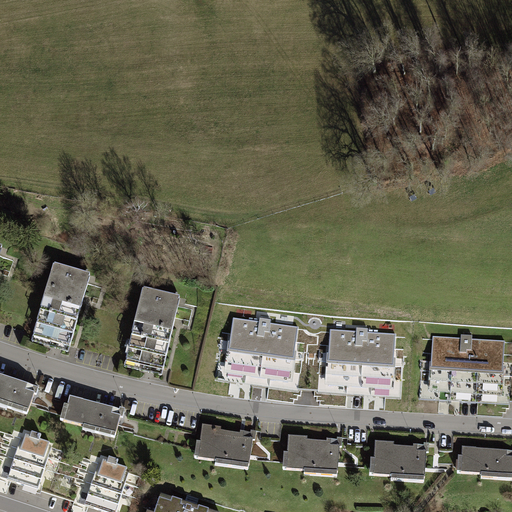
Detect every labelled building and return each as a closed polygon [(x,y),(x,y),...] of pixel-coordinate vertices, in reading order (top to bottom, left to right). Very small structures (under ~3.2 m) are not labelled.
[(90,273),(53,262),(31,342),(68,352),(90,273)] [(143,288),(125,366),(161,375),(179,297),(143,288)] [(259,322),(232,318),(223,381),(269,387),(270,380),(291,383),(299,328),(271,324),(272,321),(259,320),(259,322)] [(356,332),(329,331),(327,377),(394,380),(397,335),(369,333),(369,330),(356,330),(356,332)] [(433,337),(429,400),(501,404),(505,342),(472,340),(473,336),(462,335),(461,339),(433,337)] [(39,388),(0,375),(0,405),(27,414),(33,394),(36,395),(39,388)] [(70,397),(68,405),(65,405),(61,420),(83,426),(83,429),(114,437),(120,415),(122,416),(124,409),(120,408),(120,410),(70,397)] [(199,443),(195,443),(193,458),(215,461),(214,465),(248,470),(252,441),(255,441),(256,431),(250,430),(250,433),(239,431),(239,434),(220,431),(220,428),(202,425),(199,443)] [(21,438),(7,477),(38,488),(54,444),(40,439),(42,435),(31,432),(29,437),(25,435),(23,439),(21,438)] [(307,439),(288,438),(287,453),(283,453),(282,470),(304,471),(304,475),(337,476),(339,446),(341,446),(341,438),(337,438),(337,440),(327,439),(327,442),(307,441),(307,439)] [(393,443),(374,443),(374,459),(370,459),(370,474),(373,474),(373,475),(391,476),(391,481),(424,483),(425,454),(428,454),(429,446),(423,445),(423,446),(413,446),(413,448),(393,448),(393,443)] [(475,449),(463,448),(462,457),(458,456),(457,474),(480,476),(480,479),(511,481),(511,452),(475,450),(475,449)] [(99,463),(84,504),(105,511),(116,511),(130,473),(127,472),(128,469),(117,465),(118,461),(109,458),(108,462),(103,460),(101,464),(99,463)] [(220,511),(163,493),(157,511),(220,511)]
